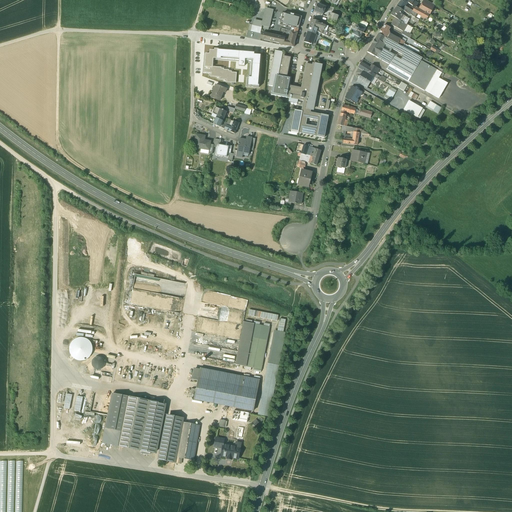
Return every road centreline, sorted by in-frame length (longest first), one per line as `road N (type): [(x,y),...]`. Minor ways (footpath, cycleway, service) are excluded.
road 1 (secondary): [(315,281),(138,215),(0,127)]
road 2 (track): [(203,0),(176,197),(313,218)]
road 3 (track): [(54,194),(50,454),(34,511)]
road 4 (secondary): [(339,275),(511,107)]
road 5 (secondary): [(256,511),(326,298)]
road 6 (residential): [(328,147),(244,125),(231,136),(191,119)]
road 7 (track): [(58,31),(202,35)]
road 8 (track): [(262,485),(398,511)]
road 9 (track): [(176,197),(158,207),(60,147)]
